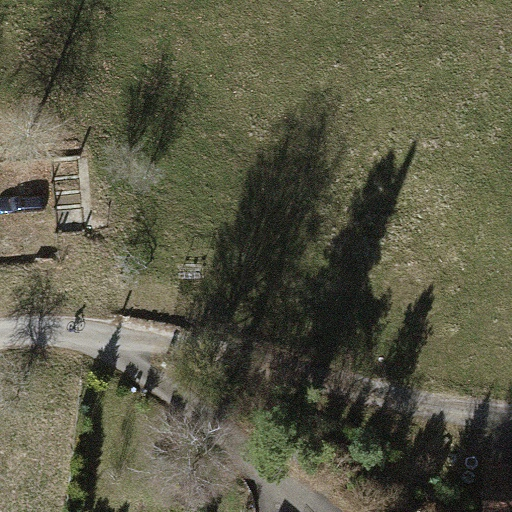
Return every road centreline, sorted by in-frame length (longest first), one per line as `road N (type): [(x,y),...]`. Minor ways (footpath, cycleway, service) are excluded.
road 1 (track): [(212,355),(403,405),(511,418)]
road 2 (unclassified): [(0,341),(38,335),(212,355)]
